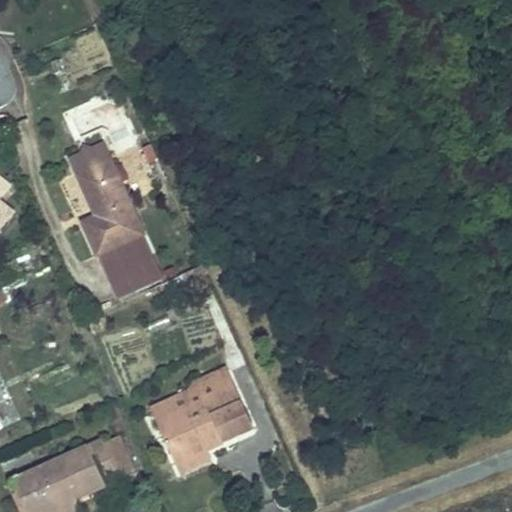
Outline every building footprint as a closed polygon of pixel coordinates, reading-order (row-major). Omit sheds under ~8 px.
[(80,221),(105,272),(146,251),(139,230),(100,144),(90,148),(88,147),(84,146),(82,146),(80,148),(78,153),(68,158),(90,205),(94,204),(99,213),(80,221)] [(146,251),(105,272),(116,298),(158,279),(146,251)] [(12,295),(0,296),(0,334),(14,334),(12,295)] [(232,386),(155,422),(173,462),(250,427),(232,386)] [(111,440),(100,445),(116,480),(128,474),(111,440)] [(116,480),(100,445),(99,442),(8,483),(20,511),(45,511),(45,510),(70,498),(97,486),(99,490),(117,482),(116,480)]
